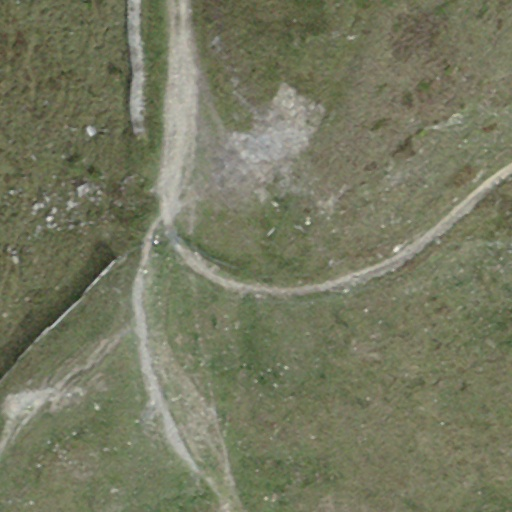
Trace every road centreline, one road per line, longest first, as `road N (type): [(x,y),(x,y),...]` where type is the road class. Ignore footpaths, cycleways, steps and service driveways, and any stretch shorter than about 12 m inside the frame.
road 1 (track): [(213,511),(161,256),(164,224)]
road 2 (track): [(164,224),(174,0)]
